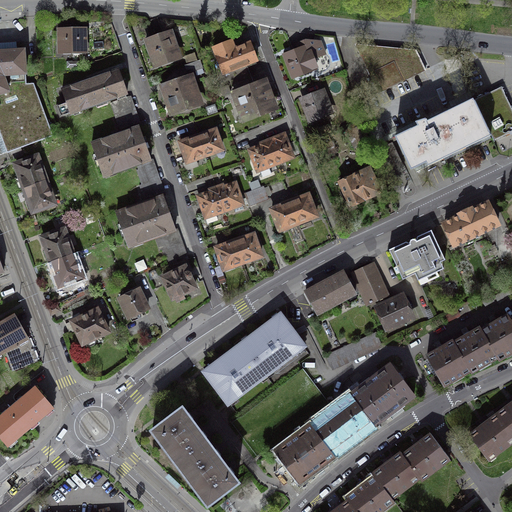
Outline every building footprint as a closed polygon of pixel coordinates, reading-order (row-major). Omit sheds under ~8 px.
[(69,30),(59,30),(60,52),(72,51),(72,30),(69,30)] [(75,30),(72,30),(72,51),(85,51),(85,30),(75,30)] [(161,39),(145,45),(148,54),(153,53),(156,62),(177,55),(173,45),(174,45),(169,33),(162,36),(163,38),(161,39)] [(304,49),(287,56),(294,74),(311,68),(314,66),(311,58),(324,53),(319,41),(311,41),(307,42),(306,40),(301,42),(303,47),(304,49)] [(231,41),(213,48),(223,73),(216,76),(221,88),(251,76),(247,65),(256,61),(250,43),(234,49),(233,45),(231,41)] [(0,133),(7,153),(7,152),(20,148),(53,136),(34,83),(26,83),(24,51),(24,49),(17,50),(15,50),(14,44),(0,45),(0,133)] [(358,48),(357,48),(378,93),(379,93),(379,92),(415,75),(405,56),(402,49),(383,48),(363,46),(358,48)] [(199,60),(187,64),(189,69),(190,74),(203,69),(199,60)] [(90,80),(62,90),(66,102),(70,113),(127,93),(119,70),(90,80)] [(251,76),(221,88),(225,100),(234,97),(242,118),(271,106),(267,95),(265,90),(263,85),(256,88),(251,76)] [(182,82),(161,90),(164,101),(169,99),(173,110),(198,101),(194,90),(192,84),(191,79),(182,82)] [(511,108),(502,87),(474,100),(494,140),(507,134),(511,131),(511,108)] [(331,110),(326,97),(324,98),(323,99),(321,93),(304,100),(311,118),(328,112),(331,110)] [(130,103),(128,96),(113,102),(117,115),(133,110),(130,103)] [(63,103),(56,106),(60,117),(70,113),(66,102),(63,103)] [(418,126),(399,135),(407,152),(415,168),(437,157),(452,150),(469,141),(489,132),(474,102),(428,124),(425,119),(416,122),(418,126)] [(135,116),(133,110),(117,115),(122,129),(138,123),(135,116)] [(359,140),(362,147),(370,143),(361,121),(347,127),(350,136),(357,134),(359,140)] [(143,138),(139,127),(118,134),(118,135),(115,136),(113,137),(112,136),(92,143),(96,155),(96,154),(100,165),(99,165),(103,176),(137,165),(139,170),(137,170),(142,184),(157,178),(150,160),(151,160),(147,148),(146,149),(142,138),(143,138)] [(222,149),(215,130),(204,134),(203,132),(200,133),(197,134),(205,156),(222,149)] [(205,156),(197,134),(194,135),(191,136),(191,134),(180,138),(181,142),(180,142),(187,162),(205,156)] [(269,140),(266,142),(275,164),(293,157),(284,135),(275,138),(276,140),(273,141),(272,139),(269,140)] [(319,153),(321,159),(337,152),(333,141),(317,147),(319,153)] [(260,144),(261,146),(250,150),(254,160),(253,160),(252,162),(254,166),(255,167),(256,167),(258,170),(260,170),(261,173),(270,170),(268,166),(275,164),(266,142),(263,143),(260,144)] [(10,160),(23,156),(20,148),(7,152),(10,160)] [(24,188),(45,180),(43,172),(44,172),(42,168),(41,164),(40,165),(37,157),(16,164),(20,175),(20,177),(17,178),(20,188),(24,187),(24,188)] [(363,200),(380,192),(369,168),(355,175),(339,182),(350,206),(363,200)] [(160,186),(157,178),(142,184),(147,198),(162,193),(160,186)] [(48,187),(45,180),(24,188),(29,199),(25,201),(29,211),(32,209),(33,211),(54,203),(51,195),(52,195),(51,191),(49,187),(48,187)] [(242,204),(235,183),(223,188),(222,186),(219,187),(216,188),(224,210),(234,207),(235,211),(243,208),(242,204)] [(244,194),(249,207),(259,203),(269,200),(264,186),(244,194)] [(224,210),(216,188),(213,189),(210,190),(211,192),(198,196),(206,217),(207,217),(208,220),(216,217),(215,214),(224,210)] [(147,198),(148,202),(163,196),(162,193),(147,198)] [(292,199),(289,200),(298,223),(316,216),(308,195),(295,200),(294,198),(292,199)] [(165,256),(183,250),(171,218),(170,218),(167,208),(167,207),(163,196),(148,202),(143,203),(140,204),(136,205),(136,206),(116,213),(128,246),(155,236),(159,250),(162,249),(165,256)] [(284,202),(284,204),(272,209),(280,230),(298,223),(289,200),(286,201),(284,202)] [(460,216),(444,223),(454,245),(498,225),(487,203),(472,210),(472,209),(466,212),(459,215),(460,216)] [(294,227),(289,229),(295,243),(303,240),(298,226),(294,227)] [(51,261),(72,253),(70,246),(71,245),(69,241),(68,237),(67,238),(64,230),(43,238),(47,248),(46,248),(47,250),(43,251),(47,261),(51,260),(51,261)] [(445,260),(431,230),(417,237),(416,240),(413,239),(412,239),(410,240),(409,243),(406,242),(389,250),(403,279),(415,273),(420,285),(439,276),(434,265),(445,260)] [(261,255),(254,234),(240,239),(240,237),(237,238),(234,239),(242,262),(261,255)] [(242,262),(234,239),(232,240),(229,241),(230,243),(216,248),(224,269),(242,262)] [(184,255),(183,250),(165,256),(168,265),(186,259),(184,255)] [(75,261),(72,253),(51,261),(56,273),(52,274),(56,284),(59,283),(60,284),(81,277),(78,269),(79,268),(78,264),(76,260),(75,261)] [(374,263),(352,273),(354,276),(360,290),(370,312),(378,308),(387,327),(412,316),(403,296),(385,304),(384,301),(382,297),(388,295),(374,264),(374,263)] [(185,266),(163,277),(173,298),(174,297),(177,302),(185,298),(183,293),(195,287),(190,278),(191,278),(191,277),(191,276),(191,275),(191,274),(190,272),(189,272),(189,271),(188,271),(187,271),(185,266)] [(155,271),(148,274),(150,279),(154,277),(157,274),(155,271)] [(348,279),(344,271),(325,282),(305,292),(317,313),(360,290),(354,276),(348,279)] [(143,298),(139,289),(120,298),(129,317),(130,316),(132,321),(141,317),(138,312),(148,308),(143,298)] [(56,304),(49,307),(51,314),(55,312),(59,310),(56,304)] [(81,316),(66,324),(70,333),(76,330),(83,344),(85,343),(86,346),(90,347),(95,344),(96,341),(94,338),(100,335),(108,331),(97,309),(81,316)] [(243,342),(243,343),(266,374),(304,345),(292,330),(280,314),(249,338),(247,336),(241,340),(243,342)] [(0,353),(14,345),(15,348),(6,353),(13,370),(36,361),(27,338),(28,338),(15,315),(0,323),(0,353)] [(481,327),(480,327),(499,359),(511,351),(511,320),(508,315),(482,330),(481,327)] [(499,359),(480,327),(455,342),(454,340),(453,341),(471,372),(484,364),(497,357),(498,359),(499,359)] [(376,333),(326,355),(332,368),(357,357),(381,346),(376,333)] [(453,341),(427,356),(444,385),(457,378),(470,370),(471,372),(453,341)] [(243,343),(205,371),(216,387),(228,402),(266,374),(243,343)] [(394,409),(414,394),(392,364),(351,394),(374,425),(394,409)] [(13,406),(0,416),(0,435),(8,445),(49,409),(50,407),(50,404),(35,387),(13,406)] [(354,440),(374,425),(351,394),(311,425),(333,455),(354,440)] [(511,402),(511,403),(498,413),(511,432),(511,402)] [(189,416),(182,407),(167,418),(152,429),(166,448),(180,466),(194,484),(207,503),(222,492),(237,480),(230,471),(223,462),(217,453),(210,444),(203,435),(196,425),(189,416)] [(511,432),(498,413),(483,424),(469,435),(488,459),(489,459),(488,458),(494,453),(494,454),(510,443),(509,442),(511,439),(511,432)] [(333,455),(311,425),(275,452),(298,482),(316,468),(333,455)] [(417,444),(403,454),(419,477),(421,480),(422,479),(421,478),(427,473),(427,475),(443,463),(442,462),(448,457),(449,459),(450,458),(431,433),(417,444)] [(392,498),(392,497),(391,496),(397,492),(398,493),(413,481),(412,480),(418,476),(419,477),(403,454),(401,452),(387,462),(372,473),(374,476),(375,475),(392,498)] [(358,511),(377,511),(387,505),(386,504),(392,499),(393,501),(394,500),(392,497),(392,498),(375,475),(374,476),(361,486),(347,497),(349,499),(358,511)] [(358,511),(349,499),(335,510),(331,511),(358,511)]
